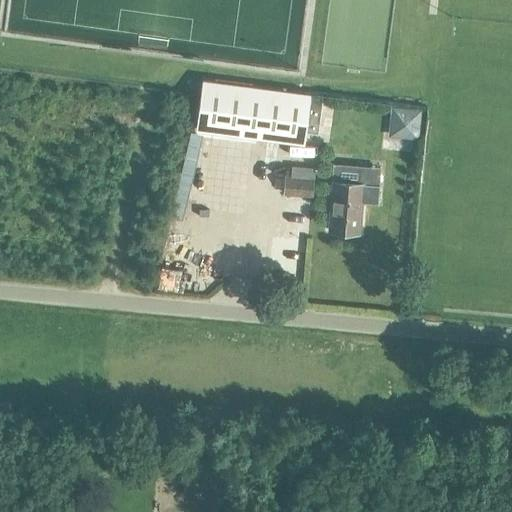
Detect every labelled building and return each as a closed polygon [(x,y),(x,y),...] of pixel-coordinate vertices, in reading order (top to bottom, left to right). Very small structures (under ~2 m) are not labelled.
[(309,88),(205,74),(198,124),(302,139),(303,131),(309,93),(309,88)] [(309,93),(303,131),(316,133),(322,95),(309,93)] [(406,137),(384,138),(386,159),(407,157),(406,137)] [(224,226),(225,173),(213,172),(211,226),(224,226)] [(312,179),(291,177),(285,177),(283,195),(312,197),(313,179),(312,179)] [(333,181),(329,230),(358,232),(360,200),(376,202),(378,185),(362,184),(362,183),(335,181),(333,181)] [(283,195),(281,207),(308,211),(310,199),(283,195)] [(377,213),(370,242),(392,247),(399,219),(377,213)] [(190,433),(189,438),(185,437),(185,441),(181,441),(180,455),(188,455),(188,457),(210,458),(212,439),(207,439),(207,434),(190,433)] [(106,456),(96,455),(94,473),(118,474),(120,451),(120,447),(106,446),(106,456)] [(233,489),(222,488),(221,510),(232,511),(233,489)]
